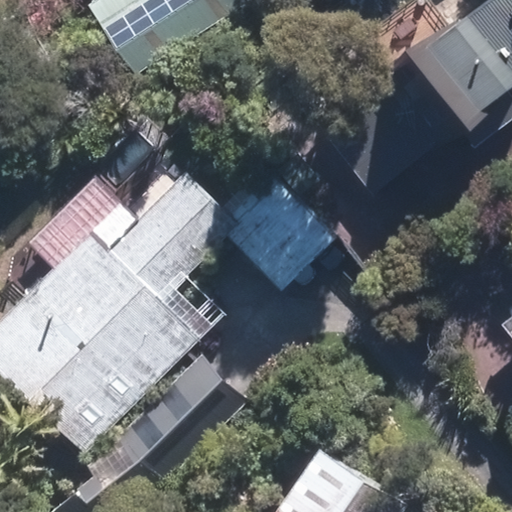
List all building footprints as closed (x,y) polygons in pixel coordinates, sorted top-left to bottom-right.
[(225,0),(144,0),(101,28),(130,73),(231,8),(225,0)] [(511,99),(511,0),(475,0),(400,56),(406,65),(329,122),(377,185),(452,128),(460,138),(511,99)] [(294,156),(276,171),(297,194),(314,180),(294,156)] [(335,241),(269,175),(227,217),(167,157),(0,322),(0,374),(83,457),(200,341),(161,303),(227,237),(283,293),(335,241)] [(511,316),(501,324),(511,338),(511,316)] [(407,511),(414,502),(338,453),(298,511),(407,511)]
